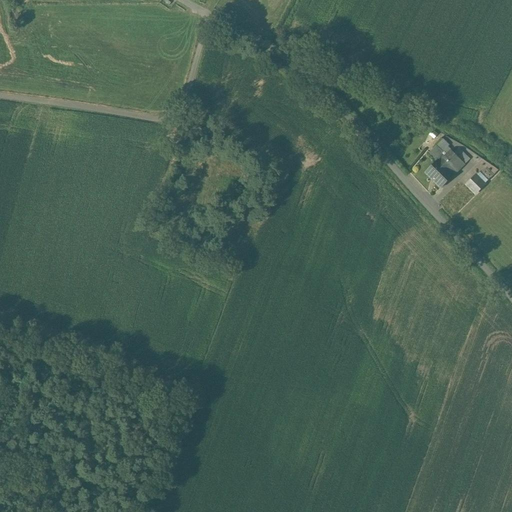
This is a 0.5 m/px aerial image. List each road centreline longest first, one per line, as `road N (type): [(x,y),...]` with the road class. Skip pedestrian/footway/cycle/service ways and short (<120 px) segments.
road 1 (unclassified): [(212,13),(331,101),(511,291)]
road 2 (unclassified): [(212,13),(177,119),(0,94)]
